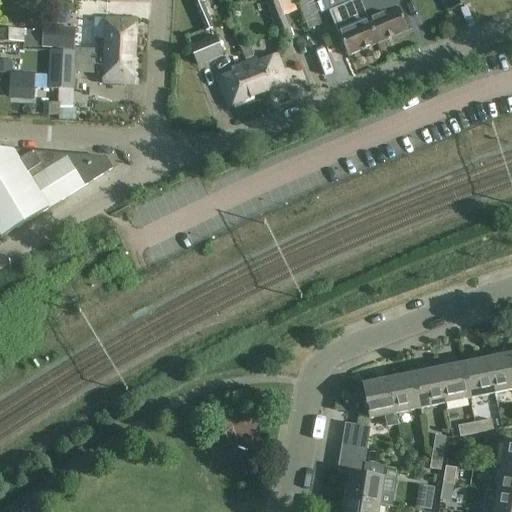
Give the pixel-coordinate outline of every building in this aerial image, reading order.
[(194,5),(205,31),(212,28),(201,2),(205,1),(204,0),(195,0),(197,4),(194,5)] [(284,16),(296,12),(291,0),(275,0),(266,3),(280,41),(292,37),(284,16)] [(296,0),(308,31),(320,26),(310,0),(296,0)] [(446,0),(450,11),(470,4),(468,0),(446,0)] [(368,23),(377,45),(407,32),(394,1),(375,9),(379,18),(368,23)] [(49,49),(134,53),(136,21),(106,19),(105,41),(100,41),(99,51),(75,50),(76,29),(43,27),(42,31),(0,30),(0,43),(22,44),(22,48),(49,49)] [(377,45),(368,23),(357,27),(353,19),(334,27),(347,58),(377,45)] [(215,37),(189,47),(197,66),(222,55),(215,37)] [(244,60),(252,57),(248,46),(240,49),(244,60)] [(58,90),(72,90),(73,74),(93,75),(93,66),(103,67),(102,84),(133,86),(134,53),(49,49),(48,73),(48,90),(58,90)] [(255,60),(245,64),(246,67),(257,96),(288,84),(276,56),(256,64),(255,60)] [(0,73),(11,74),(11,64),(0,63),(0,73)] [(227,108),(257,96),(246,67),(245,64),(234,68),(236,72),(216,80),(227,108)] [(33,101),(33,95),(34,76),(10,75),(9,100),(33,101)] [(58,109),(58,105),(49,104),(48,116),(58,117),(58,120),(75,121),(76,109),(73,109),(58,109)] [(105,159),(33,154),(0,151),(0,238),(0,239),(48,210),(111,170),(105,159)] [(486,361),(493,395),(511,390),(511,362),(511,356),(486,361)] [(462,365),(469,400),(493,395),(486,361),(462,365)] [(437,371),(444,405),(469,400),(462,365),(437,371)] [(412,375),(419,410),(444,405),(437,371),(412,375)] [(388,380),(395,415),(419,410),(412,375),(388,380)] [(395,415),(388,380),(363,386),(370,420),(395,415)] [(474,424),(476,435),(493,431),(491,420),(474,424)] [(476,435),(474,424),(457,427),(460,438),(476,435)] [(345,425),(343,437),(368,441),(370,429),(345,425)] [(496,435),(462,440),(463,452),(498,447),(496,435)] [(435,436),(432,456),(442,458),(445,438),(435,436)] [(343,437),(341,448),(366,452),(368,441),(343,437)] [(511,444),(505,443),(501,469),(511,470),(511,444)] [(341,448),(339,460),(364,464),(366,452),(341,448)] [(440,471),(442,458),(432,456),(429,470),(440,471)] [(349,474),(345,499),(379,505),(383,480),(362,476),(364,464),(339,460),(337,472),(349,474)] [(442,484),(453,486),(456,469),(445,468),(442,484)] [(511,495),(511,470),(501,469),(497,493),(511,495)] [(453,486),(442,484),(439,501),(450,503),(453,486)] [(511,511),(511,495),(497,493),(493,511),(511,511)] [(345,499),(343,511),(378,511),(379,505),(345,499)]
